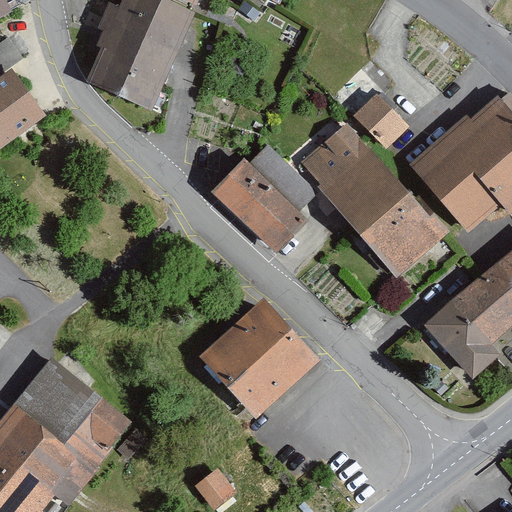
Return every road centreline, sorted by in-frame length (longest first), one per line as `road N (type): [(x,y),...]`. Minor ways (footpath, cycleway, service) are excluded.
road 1 (residential): [(427,429),(196,209)]
road 2 (residential): [(0,398),(53,323),(196,209)]
road 3 (residential): [(196,209),(85,100),(62,56),(49,0)]
